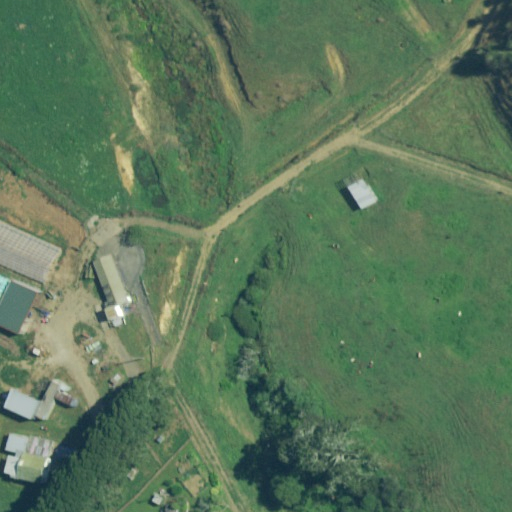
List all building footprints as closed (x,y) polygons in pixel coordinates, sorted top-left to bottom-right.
[(380,200),(366,178),(353,187),(367,208),(380,200)] [(99,262),(115,300),(110,301),(121,326),(131,322),(124,305),(136,300),(116,252),(98,260),(99,262)] [(99,277),(99,262),(91,262),(90,277),(99,277)] [(42,292),(16,280),(0,315),(0,321),(24,332),(42,292)] [(74,392),(64,387),(65,384),(33,370),(25,389),(15,384),(10,395),(16,397),(12,406),(41,419),(42,416),(50,419),(52,414),(57,416),(62,406),(56,404),(59,398),(69,402),(74,392)] [(16,449),(15,453),(11,472),(18,474),(18,476),(48,482),(57,440),(29,434),(15,431),(11,448),(16,449)] [(163,505),(174,493),(167,487),(157,499),(163,505)]
